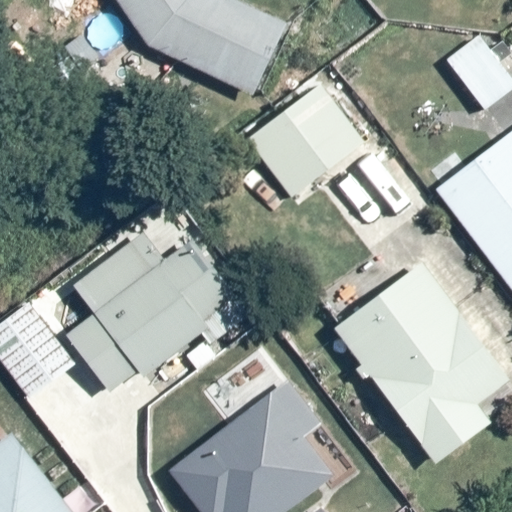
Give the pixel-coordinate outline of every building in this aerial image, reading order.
[(248,0),(114,0),(148,45),(253,94),(262,75),(271,58),(276,48),(285,18),(248,0)] [(511,89),(511,71),(483,32),(448,57),(485,109),(511,89)] [(367,138),(322,80),(247,139),(292,197),(367,138)] [(511,130),(460,170),(450,157),(429,173),(511,282),(511,130)] [(180,276),(144,229),(71,287),(91,312),(63,334),(114,398),(210,322),(219,335),(250,310),(207,255),(180,276)] [(511,378),(511,375),(404,231),(316,297),(438,461),(494,419),(481,402),(511,378)] [(72,367),(21,297),(0,312),(0,364),(27,401),(72,367)] [(322,421),(290,378),(173,466),(207,511),(220,511),(224,509),(226,511),(284,511),(338,472),(308,432),(322,421)] [(74,511),(9,430),(0,436),(0,511),(74,511)] [(330,511),(324,503),(312,511),(330,511)]
